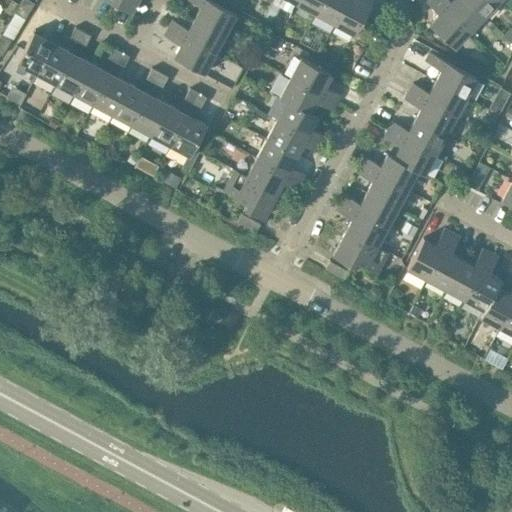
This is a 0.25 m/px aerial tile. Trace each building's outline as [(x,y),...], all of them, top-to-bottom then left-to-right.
[(29,0),(20,0),(18,4),(29,10),(34,2),(29,0)] [(136,0),(109,0),(130,11),(136,0)] [(194,16),(224,33),(235,13),(211,0),(189,0),(200,5),(194,16)] [(296,0),(296,2),(315,12),(321,0),(296,0)] [(321,0),(315,12),(334,23),(345,0),(321,0)] [(345,0),(334,23),(354,33),(371,0),(345,0)] [(469,30),(437,0),(424,0),(425,0),(438,13),(428,23),(453,47),(469,30)] [(437,0),(469,30),(484,15),(468,0),(437,0)] [(468,0),(484,15),(498,0),(468,0)] [(18,4),(14,12),(7,23),(18,29),(24,18),(29,10),(18,4)] [(214,52),(224,33),(194,16),(188,28),(172,19),(167,27),(214,52)] [(69,37),(77,41),(83,30),(75,26),(69,37)] [(214,52),(167,27),(163,35),(179,43),(173,55),(203,72),(214,52)] [(83,30),(77,41),(85,45),(91,35),(83,30)] [(36,73),(53,41),(33,31),(16,62),(36,73)] [(1,33),(0,34),(0,43),(6,47),(11,39),(1,33)] [(36,73),(55,83),(72,51),(53,41),(36,73)] [(107,57),(115,61),(121,51),(113,47),(107,57)] [(91,62),(72,51),(55,83),(74,93),(91,62)] [(121,51),(115,61),(123,66),(129,55),(121,51)] [(429,51),(424,60),(440,69),(434,80),(465,96),(476,76),(429,51)] [(289,77),(336,102),(340,94),(324,85),(330,73),(300,57),(289,77)] [(74,93),(93,103),(110,72),(91,62),(74,93)] [(146,78),(154,82),(159,71),(151,67),(146,78)] [(159,71),(154,82),(162,86),(168,76),(159,71)] [(129,82),(110,72),(93,103),(112,113),(129,82)] [(310,112),(310,111),(315,101),(332,110),(336,102),(289,77),(278,97),(285,100),(286,100),(310,112)] [(412,82),(408,90),(455,115),(465,96),(434,80),(428,91),(412,82)] [(112,113),(131,124),(148,92),(129,82),(112,113)] [(184,98),(192,102),(197,92),(189,87),(184,98)] [(408,90),(404,98),(420,107),(416,114),(414,118),(444,134),(455,115),(408,90)] [(167,103),(148,92),(131,124),(150,134),(167,103)] [(197,92),(192,102),(200,107),(206,96),(197,92)] [(285,100),(276,118),(323,143),(327,136),(311,127),(317,115),(310,111),(310,112),(286,100),(285,100)] [(186,113),(167,103),(150,134),(169,144),(186,113)] [(186,113),(169,144),(189,155),(206,123),(186,113)] [(276,118),(265,137),(296,154),(302,143),(318,152),(323,143),(276,118)] [(392,120),(387,128),(434,153),(444,134),(414,118),(408,129),(392,120)] [(387,128),(383,136),(399,145),(393,157),(416,170),(423,174),(434,153),(387,128)] [(99,137),(95,145),(103,149),(107,141),(99,137)] [(265,137),(255,156),(302,182),(306,174),(290,165),(296,154),(265,137)] [(364,155),(360,163),(406,188),(416,170),(393,157),(386,153),(380,164),(364,155)] [(255,156),(246,174),(245,176),(276,192),(282,181),(298,190),(302,182),(255,156)] [(360,163),(355,171),(371,180),(365,191),(396,207),(406,188),(360,163)] [(245,176),(246,174),(234,168),(223,189),(246,202),(243,207),(262,217),(276,192),(245,176)] [(511,179),(501,199),(511,204),(511,179)] [(343,193),(339,201),(386,226),(396,207),(365,191),(360,202),(343,193)] [(339,201),(335,209),(351,218),(345,229),(376,245),(386,226),(339,201)] [(236,220),(255,230),(260,222),(241,212),(236,220)] [(426,278),(451,231),(443,227),(434,243),(422,237),(406,267),(426,278)] [(345,229),(332,254),(351,264),(353,259),(377,272),(388,251),(376,245),(345,229)] [(426,278),(445,288),(461,258),(450,252),(459,236),(451,231),(426,278)] [(445,288),(464,298),(489,252),(481,248),(472,264),(461,258),(445,288)] [(464,298),(483,309),(496,285),(497,286),(500,279),(488,272),(497,256),(489,252),(464,298)] [(329,259),(325,267),(344,277),(348,269),(329,259)] [(499,326),(511,302),(511,283),(508,292),(497,286),(496,285),(483,309),(479,316),(499,326)] [(511,302),(499,326),(511,333),(511,302)]
